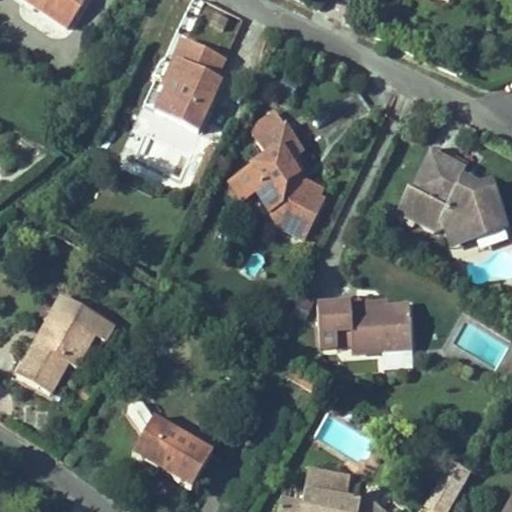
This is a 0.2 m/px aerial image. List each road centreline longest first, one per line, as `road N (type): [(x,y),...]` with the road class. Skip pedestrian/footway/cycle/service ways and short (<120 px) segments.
road 1 (residential): [(242,0),(472,109),(511,112)]
road 2 (residential): [(105,511),(0,437)]
